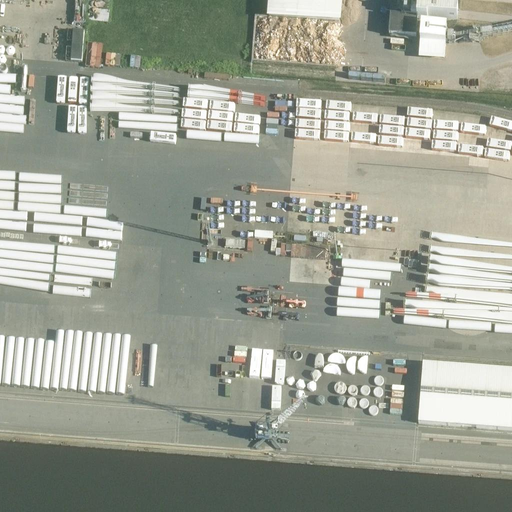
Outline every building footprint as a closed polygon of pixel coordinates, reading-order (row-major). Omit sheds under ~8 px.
[(340,0),(268,0),(267,20),(339,24),(340,0)] [(418,58),(444,60),(447,22),(458,22),(459,3),(418,0),(399,0),(400,4),(403,4),(402,15),(390,14),(388,35),(419,38),(418,58)] [(264,111),(260,98),(244,103),(244,105),(239,107),(242,116),(243,116),(246,125),(247,125),(250,135),(269,130),(268,125),(273,124),(275,131),(282,129),(279,119),(270,121),(267,110),(264,111)] [(293,258),(327,259),(328,248),(293,247),(293,258)] [(289,300),(288,325),(335,327),(336,301),(289,300)] [(511,374),(425,368),(419,429),(511,435),(511,374)]
